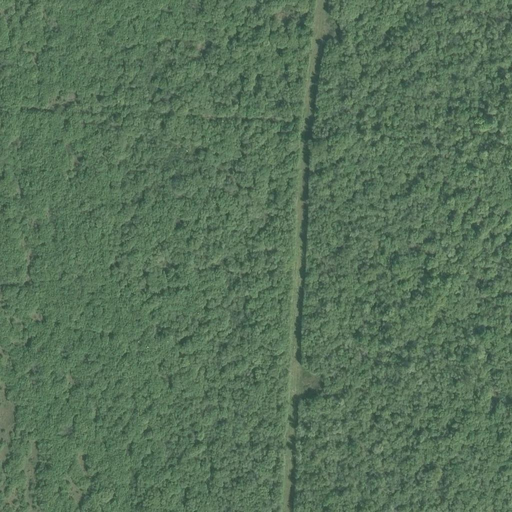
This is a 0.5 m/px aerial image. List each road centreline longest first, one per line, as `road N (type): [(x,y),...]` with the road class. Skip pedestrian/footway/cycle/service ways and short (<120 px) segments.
road 1 (track): [(308,119),(288,511)]
road 2 (track): [(115,112),(308,119)]
